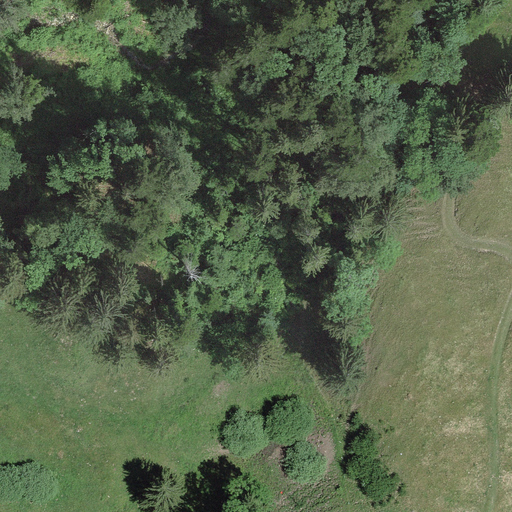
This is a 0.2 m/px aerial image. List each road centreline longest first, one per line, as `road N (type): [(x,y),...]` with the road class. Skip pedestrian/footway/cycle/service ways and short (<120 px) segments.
road 1 (track): [(511,250),(459,238),(449,223),(476,86),(511,69)]
road 2 (track): [(490,511),(495,381),(511,311)]
